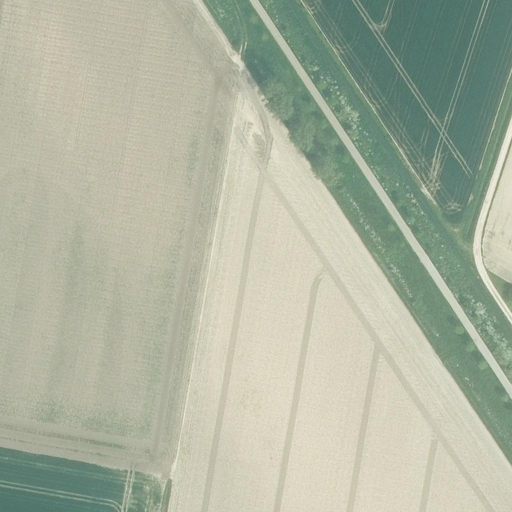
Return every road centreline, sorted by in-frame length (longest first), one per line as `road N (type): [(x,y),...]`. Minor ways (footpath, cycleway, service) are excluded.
road 1 (track): [(162,511),(245,38),(235,0)]
road 2 (unclassified): [(511,391),(254,0)]
road 3 (track): [(511,133),(476,248),(511,319)]
